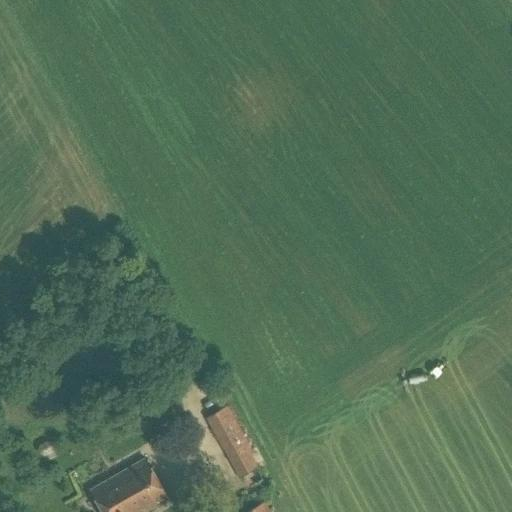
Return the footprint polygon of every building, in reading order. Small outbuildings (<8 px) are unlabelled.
[(204,418),(238,478),(259,467),(227,406),(204,418)] [(39,455),(44,456),(51,453),(53,448),(51,443),(46,441),(39,445),(37,450),(39,455)] [(60,451),(50,455),(56,469),(66,465),(60,451)] [(90,491),(101,511),(144,511),(168,498),(145,459),(90,491)] [(270,511),(265,501),(245,511),(270,511)]
